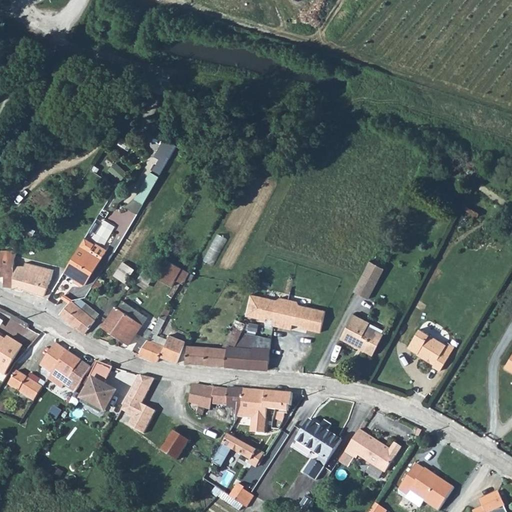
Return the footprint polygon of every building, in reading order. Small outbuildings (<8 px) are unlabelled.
[(160,175),(173,153),(165,149),(152,170),(160,175)] [(110,168),(122,178),(128,171),(116,160),(110,168)] [(143,203),(159,176),(151,172),(135,198),(143,203)] [(219,232),(205,258),(215,263),(229,237),(219,232)] [(64,271),(86,284),(101,259),(89,252),(95,242),(86,237),(64,271)] [(0,276),(3,276),(3,286),(13,287),(13,277),(14,274),(14,266),(14,259),(17,251),(0,251),(0,276)] [(158,278),(172,286),(176,279),(184,283),(186,279),(190,272),(168,260),(158,278)] [(354,292),(368,299),(385,268),(371,260),(354,292)] [(114,275),(125,283),(134,269),(123,261),(114,275)] [(13,287),(22,290),(22,288),(44,295),(54,269),(25,262),(24,266),(14,266),(14,274),(13,277),(13,287)] [(136,283),(143,287),(153,271),(145,267),(136,283)] [(186,279),(191,281),(195,273),(190,272),(186,279)] [(91,287),(98,291),(105,281),(98,276),(91,287)] [(277,299),(251,294),(246,315),(260,318),(260,316),(266,318),(275,319),(274,325),(292,329),(293,323),(301,325),(307,326),(307,328),(321,332),(326,310),(300,304),(297,301),(280,297),(277,299)] [(59,314),(72,325),(84,334),(85,335),(96,320),(95,319),(99,313),(80,298),(71,300),(59,314)] [(102,326),(130,345),(147,318),(120,299),(102,326)] [(139,354),(158,362),(160,356),(177,363),(185,342),(169,335),(167,340),(157,335),(167,317),(163,314),(148,339),(140,352),(139,354)] [(340,338),(372,356),(384,334),(368,325),(370,322),(353,314),(340,338)] [(185,364),(269,370),(270,348),(254,347),(258,336),(242,332),(243,330),(233,326),(224,348),(187,345),(185,364)] [(408,346),(421,354),(420,356),(433,364),(432,365),(439,370),(449,355),(442,350),(445,344),(419,327),(408,346)] [(140,352),(148,339),(142,336),(134,348),(140,352)] [(0,370),(6,374),(22,346),(8,338),(5,343),(0,340),(0,370)] [(281,358),(285,340),(280,339),(275,342),(271,356),(281,358)] [(442,350),(449,355),(454,345),(447,341),(445,344),(442,350)] [(52,373),(67,350),(56,342),(40,365),(52,373)] [(49,379),(62,388),(67,382),(78,389),(91,368),(67,350),(52,373),(49,379)] [(99,362),(97,366),(110,373),(113,367),(99,362)] [(97,366),(90,379),(94,381),(84,399),(104,409),(114,392),(103,386),(110,373),(97,366)] [(34,401),(43,387),(37,384),(40,379),(30,372),(27,377),(17,370),(8,385),(34,401)] [(140,376),(123,410),(134,415),(129,424),(146,433),(159,411),(145,403),(155,379),(140,376)] [(189,402),(199,405),(204,385),(193,384),(189,402)] [(199,405),(196,413),(202,415),(205,408),(210,409),(211,403),(233,405),(230,415),(237,417),(237,416),(242,408),(242,406),(244,389),(204,385),(199,405)] [(251,432),(264,433),(266,408),(276,409),(273,418),(282,422),(285,410),(289,411),(289,405),(291,405),(293,393),(244,389),(242,406),(242,408),(237,416),(252,418),(251,432)] [(301,417),(291,433),(297,436),(307,421),(301,417)] [(321,426),(310,419),(296,441),(320,456),(316,462),(312,459),(303,472),(316,480),(342,439),(328,431),(321,426)] [(321,426),(328,431),(332,425),(324,420),(321,426)] [(345,452),(354,458),(357,454),(385,473),(401,447),(394,442),(390,448),(388,451),(368,438),(370,435),(361,429),(345,452)] [(161,451),(177,461),(189,441),(174,431),(161,451)] [(232,449),(250,459),(248,463),(256,468),(264,454),(229,433),(213,463),(222,467),(232,449)] [(370,435),(368,438),(388,451),(390,448),(370,435)] [(403,491),(420,466),(416,463),(399,488),(403,491)] [(403,491),(407,494),(405,497),(419,507),(424,501),(438,510),(454,487),(425,467),(424,468),(420,466),(403,491)] [(229,496),(245,506),(253,494),(244,489),(245,487),(238,483),(229,496)] [(484,504),(474,508),(475,511),(488,511),(507,504),(500,489),(481,497),(484,504)] [(245,506),(247,508),(254,496),(253,494),(245,506)] [(296,511),(306,511),(313,502),(313,501),(314,499),(307,495),(296,511)] [(386,511),(388,510),(375,502),(369,511),(386,511)]
